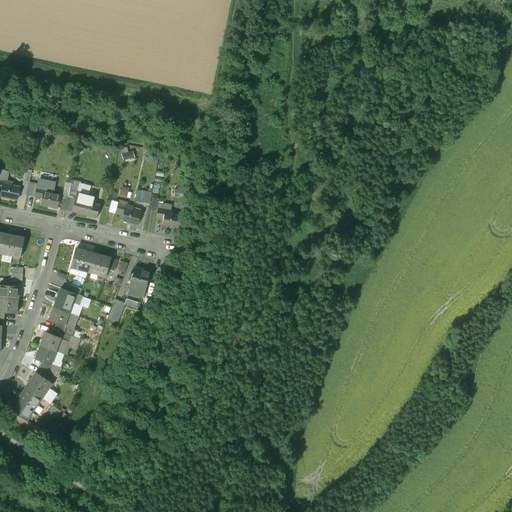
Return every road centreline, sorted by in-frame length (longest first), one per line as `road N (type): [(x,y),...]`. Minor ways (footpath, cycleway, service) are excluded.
road 1 (track): [(220,511),(200,462),(202,443),(224,359),(263,296),(284,218),(291,0)]
road 2 (residential): [(56,225),(32,314),(0,383)]
road 3 (residential): [(56,225),(163,249),(157,276)]
road 4 (track): [(236,0),(214,119)]
